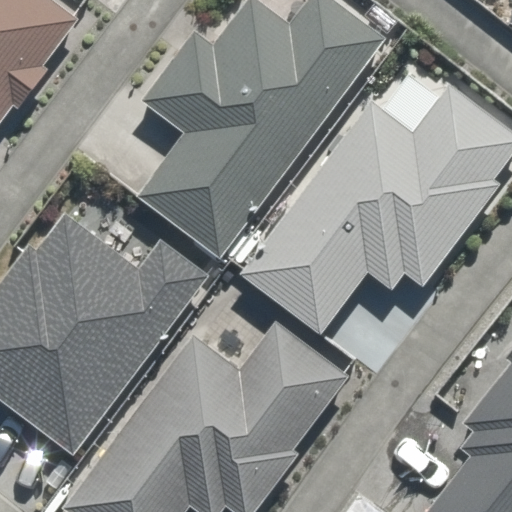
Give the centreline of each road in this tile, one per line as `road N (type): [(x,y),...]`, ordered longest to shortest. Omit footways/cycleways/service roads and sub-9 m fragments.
road 1 (residential): [(511,237),(308,511)]
road 2 (residential): [(0,205),(157,0)]
